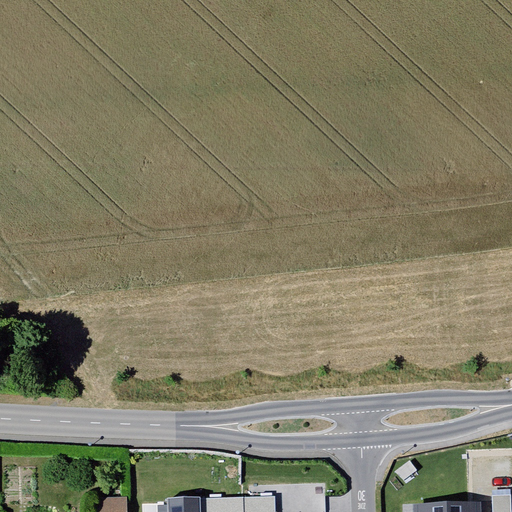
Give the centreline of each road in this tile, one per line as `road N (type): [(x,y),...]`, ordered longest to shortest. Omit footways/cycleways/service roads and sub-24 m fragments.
road 1 (tertiary): [(175,425),(247,446),(362,446)]
road 2 (tertiary): [(360,404),(175,425)]
road 3 (tertiary): [(0,418),(175,425)]
road 4 (tertiary): [(362,446),(511,411)]
road 5 (tertiary): [(511,399),(360,404)]
